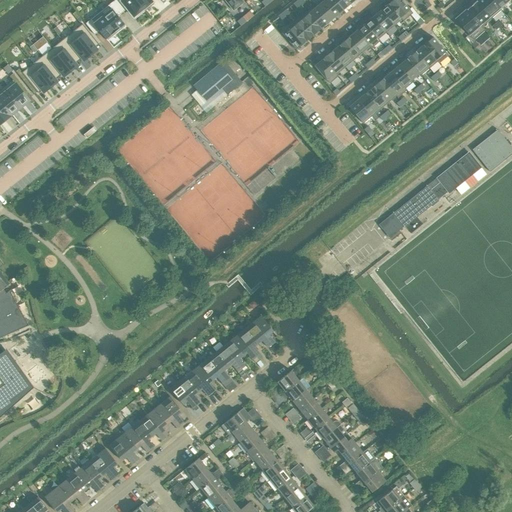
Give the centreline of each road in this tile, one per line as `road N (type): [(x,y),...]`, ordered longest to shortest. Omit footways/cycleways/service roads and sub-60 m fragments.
road 1 (residential): [(374,0),(289,73),(325,114),(463,0)]
road 2 (residential): [(250,387),(301,349),(281,325),(314,290),(444,440)]
road 3 (residential): [(190,0),(0,152)]
road 4 (residential): [(349,511),(250,387)]
road 5 (residential): [(146,470),(250,387)]
